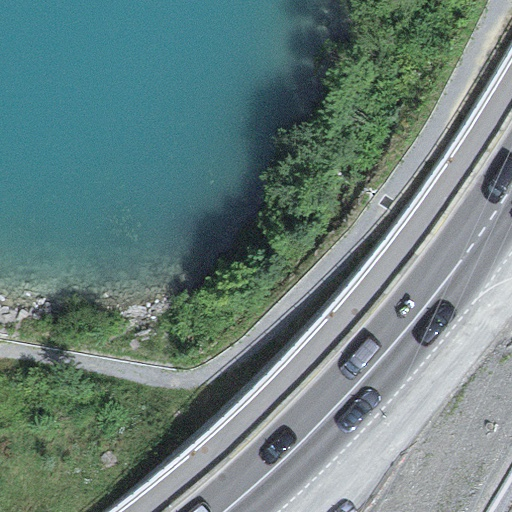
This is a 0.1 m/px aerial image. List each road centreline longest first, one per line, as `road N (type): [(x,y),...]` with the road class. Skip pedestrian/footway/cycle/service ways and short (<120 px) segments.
road 1 (primary): [(267,511),(358,401),(475,219),(511,146)]
road 2 (track): [(511,282),(472,389),(481,408),(511,427)]
